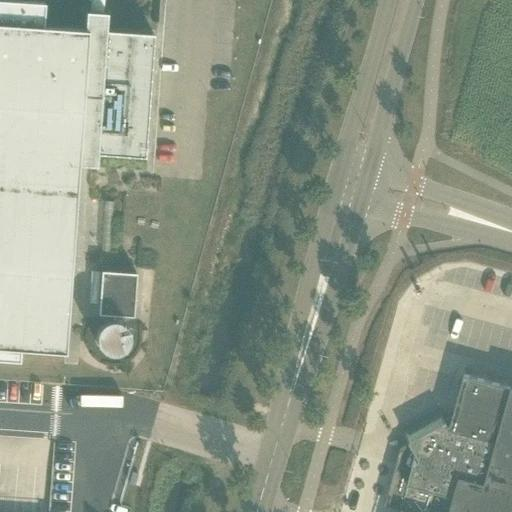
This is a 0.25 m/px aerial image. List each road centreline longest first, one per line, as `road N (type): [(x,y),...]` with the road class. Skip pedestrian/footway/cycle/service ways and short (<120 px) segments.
road 1 (tertiary): [(386,0),(335,185)]
road 2 (tertiary): [(255,511),(305,334)]
road 3 (tertiary): [(367,175),(413,0)]
road 4 (tertiary): [(335,185),(310,270),(305,334)]
road 5 (unclassified): [(503,229),(414,183),(367,175)]
road 6 (unclassified): [(359,205),(503,229)]
road 7 (tertiary): [(305,334),(338,277),(359,205)]
